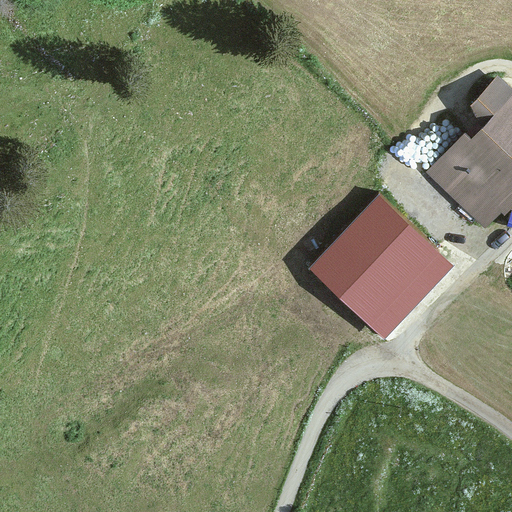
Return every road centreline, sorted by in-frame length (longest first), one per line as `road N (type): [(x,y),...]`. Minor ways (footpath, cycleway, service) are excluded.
road 1 (unclassified): [(393,360),(335,390),(282,511)]
road 2 (track): [(393,360),(511,430)]
